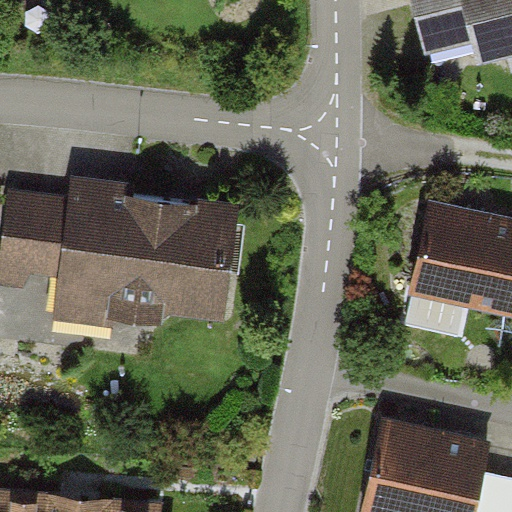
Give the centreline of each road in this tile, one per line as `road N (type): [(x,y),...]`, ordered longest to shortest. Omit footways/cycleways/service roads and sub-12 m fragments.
road 1 (residential): [(325,136),(336,185),(318,337),(283,511)]
road 2 (residential): [(325,136),(0,101)]
road 3 (track): [(511,157),(325,136)]
road 4 (residential): [(340,0),(338,91),(325,136)]
